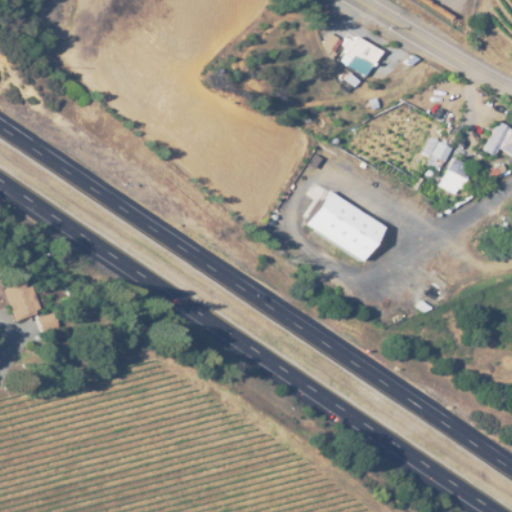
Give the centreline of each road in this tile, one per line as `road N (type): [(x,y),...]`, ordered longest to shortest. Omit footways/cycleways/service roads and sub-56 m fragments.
road 1 (motorway): [(511,466),(0,125)]
road 2 (motorway): [(0,181),(496,511)]
road 3 (track): [(511,214),(367,280),(319,289)]
road 4 (tertiary): [(511,91),(365,0)]
